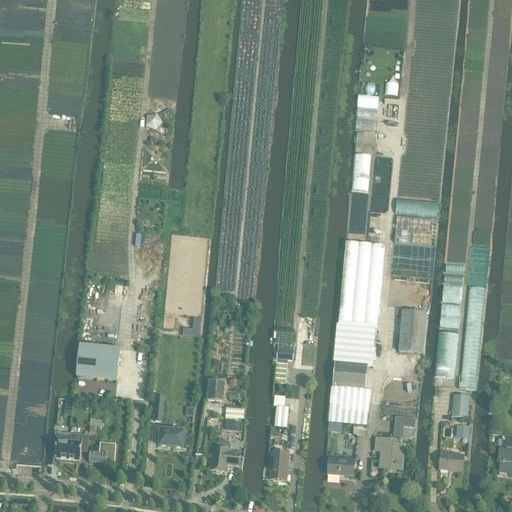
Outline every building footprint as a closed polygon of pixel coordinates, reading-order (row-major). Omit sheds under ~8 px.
[(158,115),(148,117),(147,128),(156,131),(163,124),(158,115)] [(375,135),(357,134),(356,148),(374,150),(375,135)] [(431,247),(433,222),(397,218),(394,244),(431,247)] [(426,315),(402,313),(398,353),(423,356),(426,315)] [(332,389),(331,389),(327,425),(366,429),(370,392),(365,392),(367,368),(371,368),(375,329),(336,326),(333,364),(335,364),(332,389)] [(294,348),(278,346),(277,361),(292,362),(294,348)] [(117,383),(120,350),(80,347),(76,379),(117,383)] [(224,403),(226,383),(209,382),(207,402),(224,403)] [(469,398),(453,396),(451,418),(467,420),(469,398)] [(154,403),(153,416),(155,416),(156,412),(163,413),(164,401),(164,398),(156,397),(155,397),(154,403)] [(288,409),(280,409),(276,408),(274,428),(286,429),(288,409)] [(395,418),(393,437),(402,438),(403,427),(414,429),(415,420),(395,418)] [(228,422),(226,432),(242,434),(243,424),(228,422)] [(90,428),(90,438),(101,440),(102,429),(90,428)] [(457,435),(468,436),(469,429),(458,428),(457,435)] [(161,431),(159,447),(169,448),(169,447),(174,448),(174,449),(183,449),(185,434),(161,431)] [(55,460),(59,460),(68,461),(70,436),(55,434),(54,445),(56,445),(55,460)] [(70,436),(68,461),(80,462),(81,449),(87,450),(86,451),(87,451),(88,437),(70,436)] [(499,473),(511,473),(511,441),(503,440),(502,442),(499,441),(498,448),(500,448),(499,452),(498,464),(500,464),(499,473)] [(378,442),(376,453),(382,454),(381,467),(401,469),(403,450),(394,449),(395,445),(378,442)] [(214,450),(211,472),(214,472),(214,473),(215,473),(215,474),(216,474),(216,475),(217,475),(218,475),(219,475),(220,475),(221,474),(222,474),(222,473),(225,474),(227,464),(229,465),(229,466),(238,468),(240,456),(229,454),(231,448),(229,445),(220,444),(218,446),(217,450),(214,450)] [(106,462),(114,463),(116,448),(100,446),(99,455),(90,454),(89,464),(106,466),(106,462)] [(288,455),(272,454),(270,481),(286,483),(288,455)] [(464,458),(441,456),(440,471),(462,474),(464,458)] [(340,477),(352,478),(352,479),(353,479),(354,463),(329,461),(327,476),(340,478),(340,477)]
